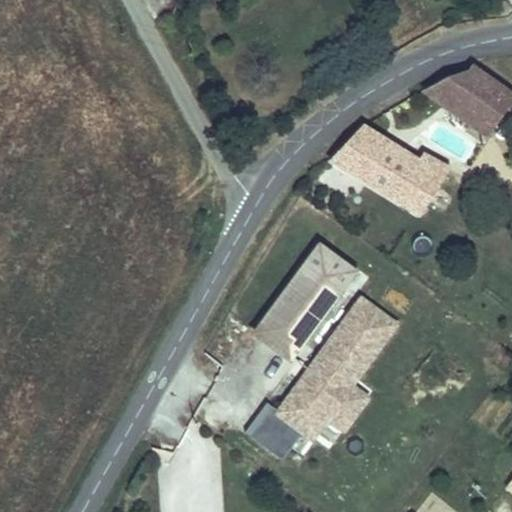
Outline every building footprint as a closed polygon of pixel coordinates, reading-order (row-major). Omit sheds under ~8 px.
[(458,91),(446,107),(489,134),(505,110),(511,100),(473,72),(471,72),(450,76),(442,81),(458,91)] [(442,81),(424,92),(446,107),(458,91),(442,81)] [(469,143),(440,126),(433,140),(462,157),(469,143)] [(358,128),(328,161),(416,216),(445,171),(423,158),(418,165),(358,128)] [(290,355),(352,271),(320,247),(258,331),(290,355)] [(392,323),(361,300),(282,407),(274,401),(251,431),(282,454),(301,429),(309,435),(324,415),(340,427),(363,396),(347,384),(392,323)] [(426,511),(456,511),(457,511),(431,490),(418,506),(426,511)]
